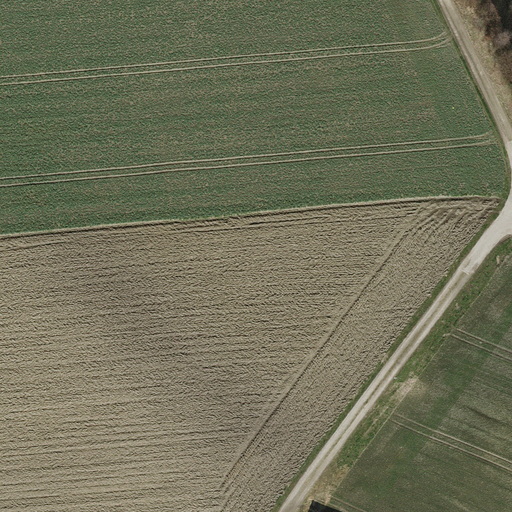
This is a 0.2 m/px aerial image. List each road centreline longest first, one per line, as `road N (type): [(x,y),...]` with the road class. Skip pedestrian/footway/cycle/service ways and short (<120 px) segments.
road 1 (track): [(511,217),(293,511)]
road 2 (track): [(441,0),(511,152)]
